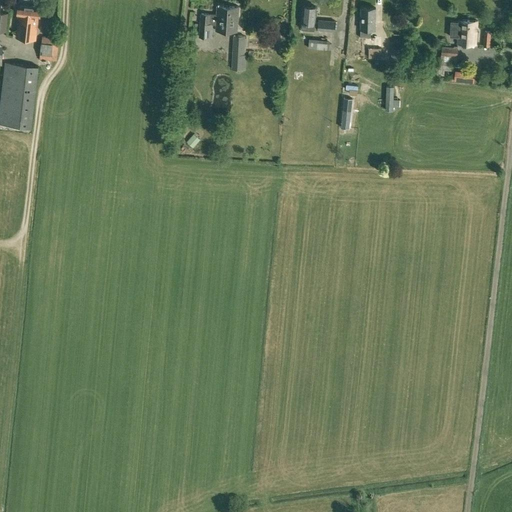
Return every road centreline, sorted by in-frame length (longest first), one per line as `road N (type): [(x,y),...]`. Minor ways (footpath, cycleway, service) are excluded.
road 1 (track): [(511,135),(466,511)]
road 2 (track): [(0,243),(21,244),(40,90),(61,61),(66,0)]
road 3 (track): [(0,464),(21,244)]
